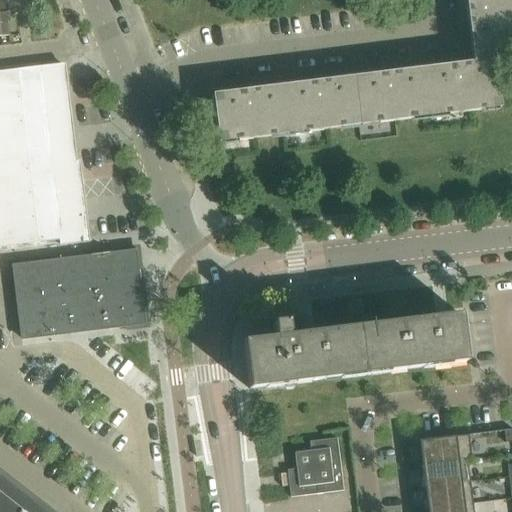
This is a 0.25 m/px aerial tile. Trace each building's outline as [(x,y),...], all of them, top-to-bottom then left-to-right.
[(3,0),(0,0),(0,15),(8,14),(8,9),(4,10),(3,0)] [(511,47),(511,0),(464,0),(473,63),(212,95),(218,143),(255,139),(281,136),(328,130),(358,126),(394,122),(422,118),(473,112),(500,109),(494,66),(497,66),(496,60),(493,60),(492,50),(511,47)] [(8,14),(0,15),(0,37),(8,37),(5,19),(9,19),(8,14)] [(0,72),(0,243),(87,232),(63,64),(0,72)] [(109,256),(118,327),(133,326),(133,324),(141,323),(142,324),(143,324),(143,323),(142,323),(133,254),(134,254),(134,252),(133,253),(109,256)] [(85,259),(94,330),(118,327),(109,256),(85,259)] [(62,262),(70,333),(94,330),(85,259),(62,262)] [(70,333),(62,262),(38,265),(47,336),(70,333)] [(47,336),(38,265),(14,268),(14,267),(13,268),(13,269),(14,269),(16,290),(15,290),(21,339),(47,336)] [(243,348),(248,389),(465,363),(459,315),(458,315),(459,321),(305,340),(303,320),(272,324),(275,344),(243,348)] [(421,468),(468,463),(472,462),(469,436),(418,442),(421,468)] [(289,484),(290,498),(318,495),(343,491),(336,439),(309,443),(310,452),(294,454),(296,470),(287,471),(289,484)] [(424,490),(470,484),(468,463),(421,468),(424,490)] [(0,511),(40,511),(0,480),(0,511)] [(427,511),(473,505),(470,484),(424,490),(427,511)]
